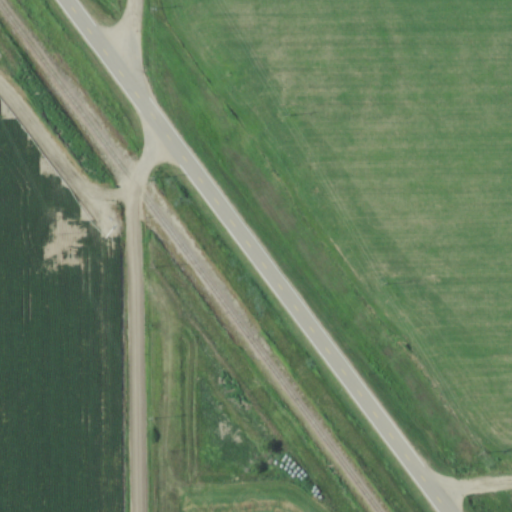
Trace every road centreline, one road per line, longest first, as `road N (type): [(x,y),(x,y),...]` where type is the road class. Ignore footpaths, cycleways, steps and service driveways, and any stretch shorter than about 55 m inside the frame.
road 1 (primary): [(451,511),(67,0)]
road 2 (residential): [(135,511),(135,210),(138,185),(165,133)]
